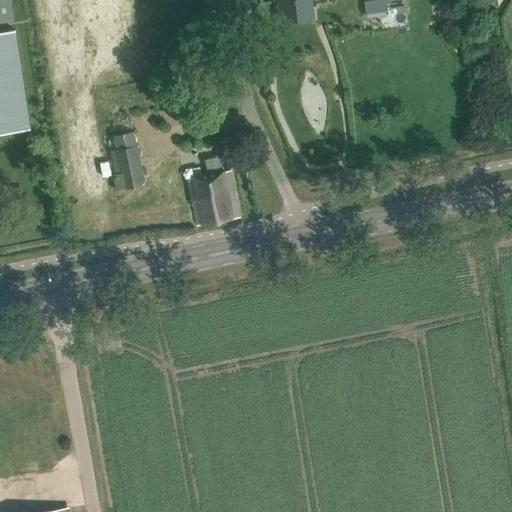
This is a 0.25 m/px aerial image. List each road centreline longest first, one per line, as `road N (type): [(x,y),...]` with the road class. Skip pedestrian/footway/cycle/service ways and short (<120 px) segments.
road 1 (secondary): [(55,287),(305,237)]
road 2 (unclassified): [(305,237),(240,81),(223,0)]
road 3 (unclassified): [(94,511),(55,287)]
road 4 (secondary): [(305,237),(511,195)]
